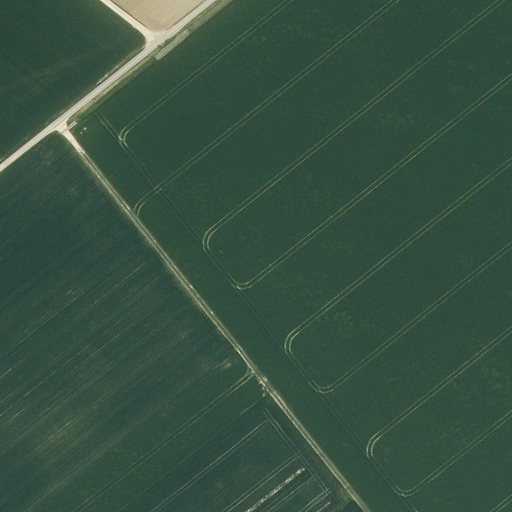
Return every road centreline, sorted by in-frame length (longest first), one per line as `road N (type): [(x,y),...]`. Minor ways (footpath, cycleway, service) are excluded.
road 1 (track): [(370,511),(59,121)]
road 2 (track): [(0,169),(158,43),(104,0)]
